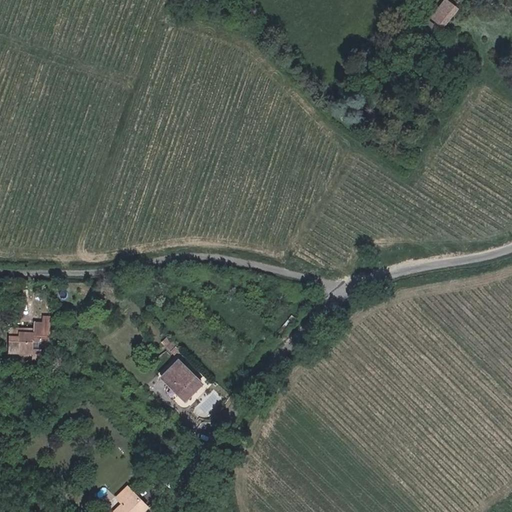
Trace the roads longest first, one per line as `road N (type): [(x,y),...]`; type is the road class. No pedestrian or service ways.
road 1 (unclassified): [(346,293),(215,256),(92,271),(0,270)]
road 2 (unclassified): [(346,293),(254,389),(177,511)]
road 3 (unclassified): [(511,249),(346,293)]
